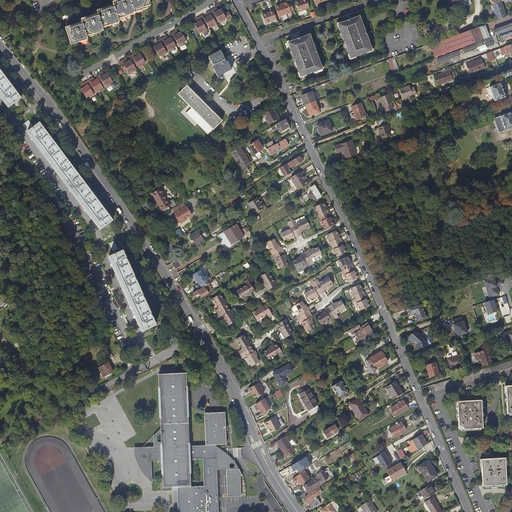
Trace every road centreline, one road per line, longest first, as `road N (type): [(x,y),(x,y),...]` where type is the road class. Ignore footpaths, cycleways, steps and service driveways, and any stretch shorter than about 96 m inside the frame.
road 1 (residential): [(203,334),(53,107),(0,42)]
road 2 (residential): [(368,276),(468,511)]
road 3 (residential): [(258,42),(345,223)]
road 4 (residential): [(213,0),(80,75)]
road 5 (residential): [(245,323),(246,304),(357,250)]
road 6 (residential): [(258,42),(378,0)]
road 7 (residential): [(257,448),(203,334)]
